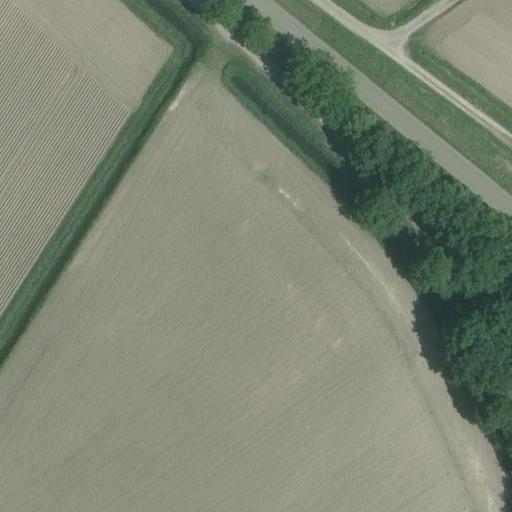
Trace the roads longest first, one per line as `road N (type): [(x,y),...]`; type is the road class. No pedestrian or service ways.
road 1 (track): [(511,375),(454,270),(363,154),(184,0)]
road 2 (unclassified): [(511,213),(246,0)]
road 3 (unclassified): [(436,0),(381,37),(312,0)]
